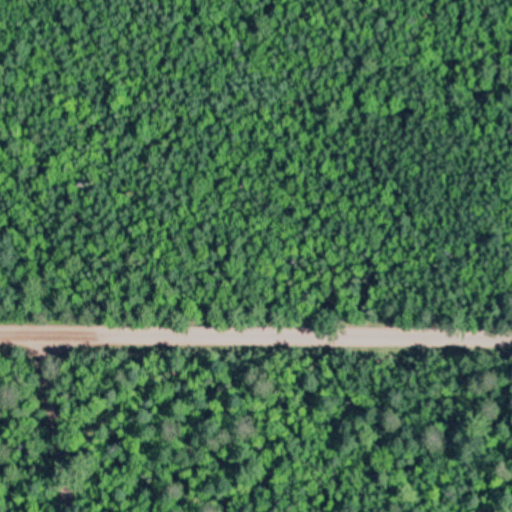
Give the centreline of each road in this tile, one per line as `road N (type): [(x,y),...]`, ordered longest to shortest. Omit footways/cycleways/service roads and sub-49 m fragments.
road 1 (residential): [(511,339),(0,336)]
road 2 (residential): [(35,336),(55,511)]
